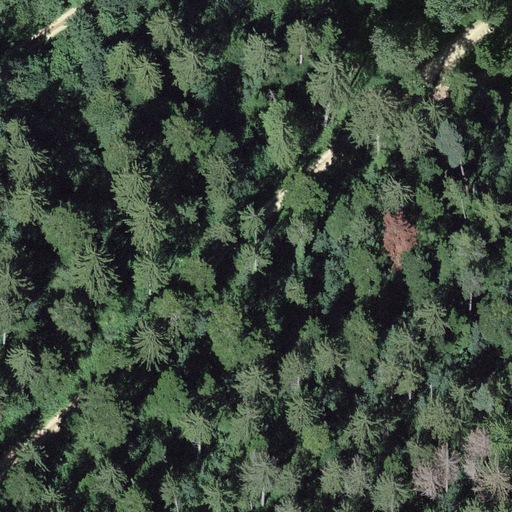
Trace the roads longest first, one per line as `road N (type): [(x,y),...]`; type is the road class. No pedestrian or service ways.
road 1 (track): [(511,5),(230,240),(117,367),(0,462)]
road 2 (track): [(511,70),(439,105),(361,125)]
